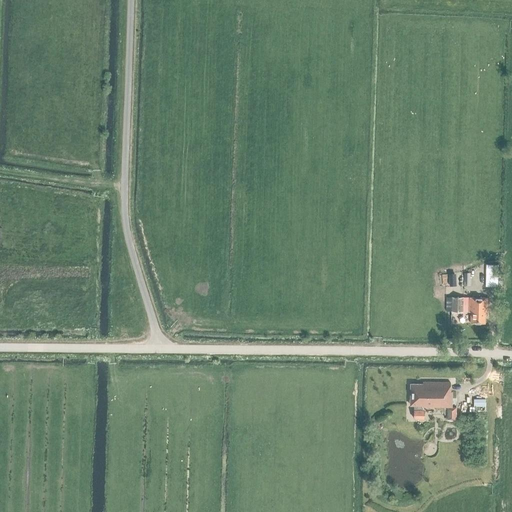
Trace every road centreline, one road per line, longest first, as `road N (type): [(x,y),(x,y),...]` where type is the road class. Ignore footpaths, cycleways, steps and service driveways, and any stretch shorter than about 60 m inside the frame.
road 1 (unclassified): [(161,348),(123,205),(129,0)]
road 2 (unclassified): [(511,355),(161,348)]
road 3 (unclassified): [(0,346),(161,348)]
road 4 (track): [(0,172),(123,189)]
